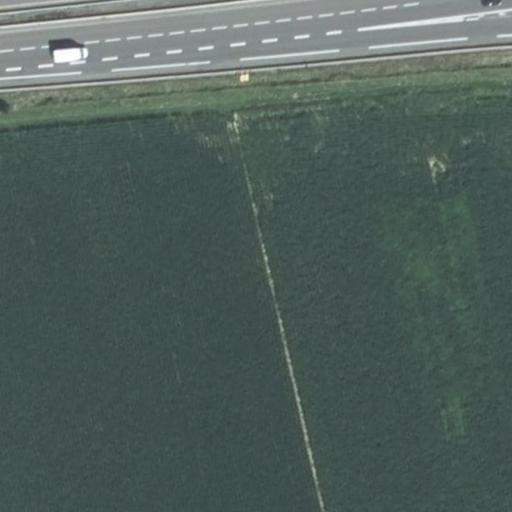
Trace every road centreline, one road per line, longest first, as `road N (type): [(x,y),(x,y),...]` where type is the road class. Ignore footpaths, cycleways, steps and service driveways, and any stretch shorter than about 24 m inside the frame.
road 1 (trunk): [(0,53),(312,42),(511,25)]
road 2 (trunk): [(0,50),(438,0)]
